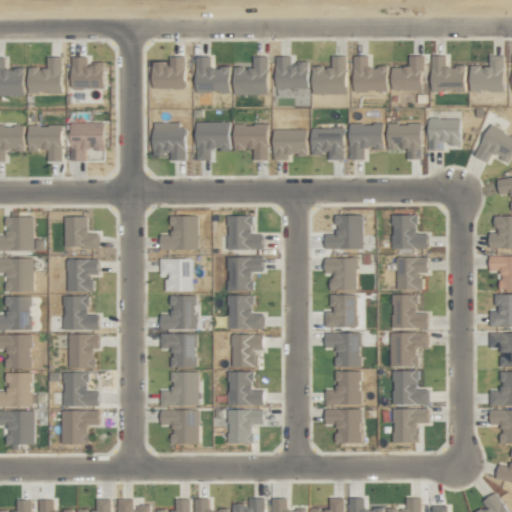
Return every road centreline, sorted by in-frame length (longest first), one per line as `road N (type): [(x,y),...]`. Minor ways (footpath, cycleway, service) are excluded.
road 1 (residential): [(511,22),(0,22)]
road 2 (residential): [(0,467),(463,466)]
road 3 (residential): [(0,190),(461,187)]
road 4 (residential): [(129,22),(134,467)]
road 5 (residential): [(461,187),(463,466)]
road 6 (residential): [(294,188),(297,465)]
